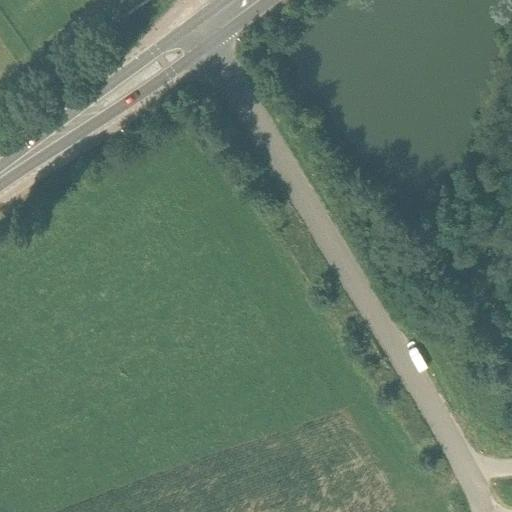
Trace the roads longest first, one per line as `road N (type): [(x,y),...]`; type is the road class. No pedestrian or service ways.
road 1 (unclassified): [(481,511),(461,464),(205,33)]
road 2 (tertiary): [(0,178),(205,33)]
